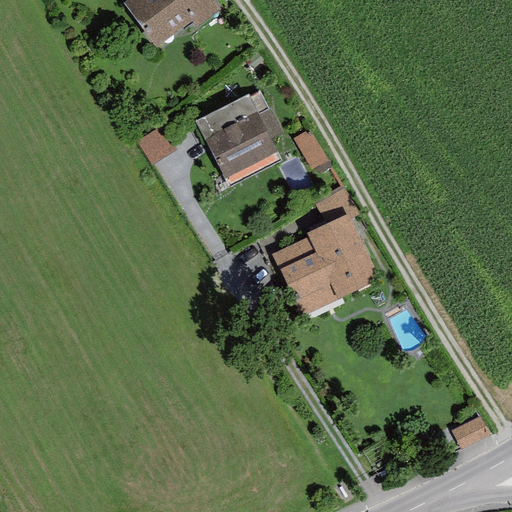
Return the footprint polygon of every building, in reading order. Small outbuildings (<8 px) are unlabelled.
[(124,0),(123,1),(156,45),(191,20),(196,25),(220,7),(215,0),(124,0)] [(248,92),(195,119),(228,186),(281,160),(271,139),(282,133),(260,89),(249,94),(248,92)] [(156,163),(177,151),(164,127),(142,140),(156,163)] [(306,232),(308,236),(272,254),(303,315),(380,277),(347,212),(306,232)] [(490,433),(480,414),(450,429),(461,449),(490,433)]
